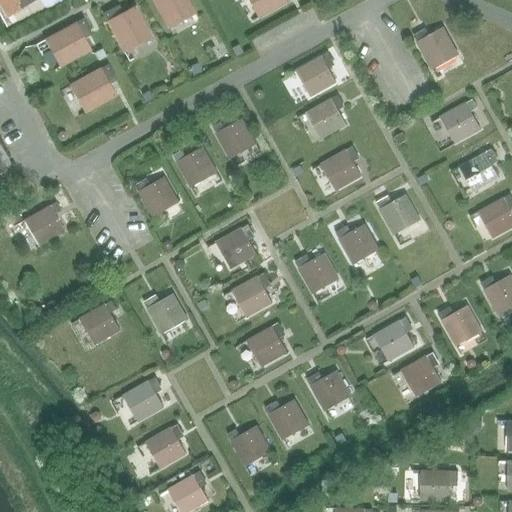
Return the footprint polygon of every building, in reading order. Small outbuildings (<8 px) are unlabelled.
[(0,0),(0,7),(7,18),(35,0),(0,0)] [(195,13),(187,0),(151,0),(167,28),(195,13)] [(247,0),(258,18),(288,2),(286,0),(247,0)] [(151,37),(135,7),(118,16),(113,8),(103,14),(107,22),(123,52),(151,37)] [(45,40),(60,67),(90,51),(81,34),(89,30),(83,19),(75,24),(75,23),(45,40)] [(433,70),(458,56),(443,28),(425,38),(422,31),(414,36),(433,70)] [(326,65),(332,62),(328,53),(295,71),(310,97),(336,83),(326,65)] [(70,85),(85,113),(115,97),(106,80),(113,76),(108,65),(100,69),(70,85)] [(337,107),(343,104),(338,95),(306,113),(321,139),(346,125),(337,107)] [(471,113),(477,109),(472,100),(441,118),(455,143),(480,129),(471,113)] [(230,159),(256,144),(241,119),(224,128),(221,122),(212,127),(230,159)] [(192,187),(217,172),(203,147),(185,157),(181,150),(173,155),(192,187)] [(352,160),(358,156),(353,147),(321,165),(336,190),(361,177),(352,160)] [(460,168),(474,193),(474,194),(500,180),(490,163),(497,159),(492,150),(460,168)] [(153,217),(179,202),(164,177),(147,187),(143,180),(135,185),(153,217)] [(394,235),(420,220),(406,195),(388,205),(384,199),(376,204),(394,235)] [(511,214),(508,208),(511,205),(511,197),(511,195),(478,213),(492,238),(511,227),(511,214)] [(54,214),(60,210),(55,202),(23,220),(38,246),(64,231),(54,214)] [(22,221),(16,210),(7,215),(12,226),(22,221)] [(246,237),(252,233),(248,225),(216,243),(231,269),(256,254),(246,237)] [(353,265),(379,250),(365,225),(347,234),(343,228),(335,233),(353,265)] [(313,294),(338,280),(324,254),(307,263),(304,257),(295,262),(313,294)] [(262,286),(269,282),(264,273),(232,291),(247,317),(272,303),(262,286)] [(499,316),(511,307),(511,279),(510,276),(492,285),(489,278),(481,283),(499,316)] [(162,335),(187,320),(172,294),(155,304),(151,297),(143,302),(162,335)] [(110,313),(116,310),(112,301),(79,319),(94,346),(120,331),(110,313)] [(456,347),(482,332),(467,306),(450,316),(447,309),(438,314),(456,347)] [(404,330),(411,326),(406,317),(373,336),(388,362),(414,347),(404,330)] [(277,335),(283,332),(278,323),(246,341),(261,367),(287,352),(277,335)] [(431,366),(438,362),(433,352),(401,371),(416,397),(441,383),(431,366)] [(325,411),(351,397),(336,371),(318,381),(314,375),(306,379),(325,411)] [(153,390),(160,386),(155,378),(123,396),(138,422),(163,407),(153,390)] [(283,441),(308,426),(294,400),(276,410),(273,403),(264,408),(283,441)] [(176,437),(182,434),(178,425),(146,443),(161,469),(186,454),(176,437)] [(245,467),(271,452),(256,426),(239,436),(235,429),(227,434),(245,467)] [(449,480),(457,480),(457,471),(420,470),(419,499),(449,499),(449,480)] [(198,484),(205,481),(200,472),(168,489),(180,511),(189,511),(208,502),(198,484)]
